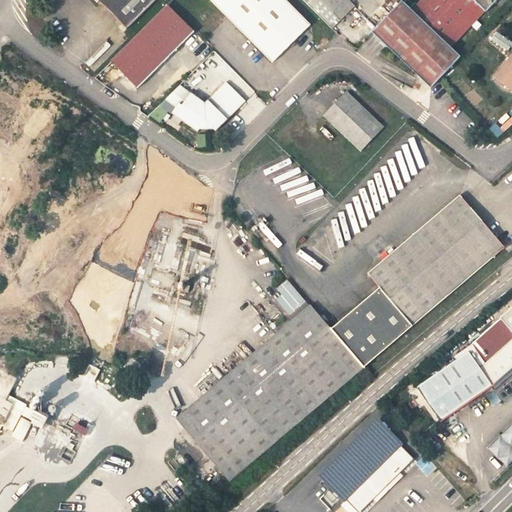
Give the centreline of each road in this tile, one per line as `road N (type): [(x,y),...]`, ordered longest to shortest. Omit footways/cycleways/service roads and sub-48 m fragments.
road 1 (unclassified): [(0,22),(189,159),(212,163),(231,153),(327,60),(345,58),(480,161),(511,149)]
road 2 (unclassified): [(511,271),(267,491)]
